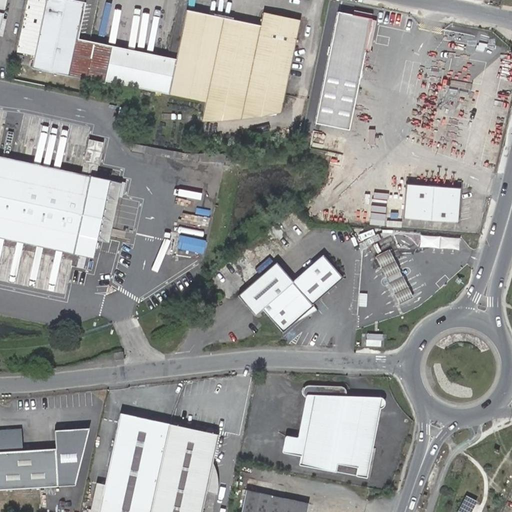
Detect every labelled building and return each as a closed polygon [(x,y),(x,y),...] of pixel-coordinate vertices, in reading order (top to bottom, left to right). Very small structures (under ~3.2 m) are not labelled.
[(45,0),(27,0),(15,65),(31,68),(45,0)] [(75,1),(70,0),(45,0),(31,68),(104,83),(105,81),(117,84),(124,48),(90,41),(78,39),(85,3),(84,3),(75,1)] [(97,5),(85,3),(78,39),(90,41),(97,5)] [(373,12),(355,8),(354,13),(372,17),(373,12)] [(177,60),(124,48),(117,84),(206,103),(209,91),(283,107),(300,20),(263,13),(260,27),(187,11),(177,60)] [(337,13),(314,124),(349,131),(372,20),(337,13)] [(377,18),(372,17),(372,20),(366,47),(371,48),(377,18)] [(206,103),(203,121),(281,114),(283,107),(209,91),(206,103)] [(85,168),(98,170),(102,153),(89,150),(85,168)] [(0,236),(86,255),(89,240),(102,181),(0,159),(0,236)] [(115,184),(102,181),(89,240),(102,243),(115,184)] [(463,188),(407,184),(405,219),(460,223),(463,188)] [(423,234),(422,245),(461,247),(462,237),(423,234)] [(206,241),(180,235),(177,249),(203,255),(206,241)] [(386,241),(383,235),(369,242),(372,248),(386,241)] [(394,251),(381,258),(391,278),(404,271),(394,251)] [(347,279),(327,256),(297,283),(281,264),(242,297),(259,317),(267,310),(288,334),(299,324),(319,307),(318,305),(347,279)] [(404,271),(391,278),(392,281),(394,283),(407,277),(406,274),(404,271)] [(407,277),(394,283),(404,304),(417,297),(407,277)] [(322,310),(319,307),(299,324),(322,310)] [(338,473),(339,465),(358,469),(369,471),(382,404),(356,399),(356,400),(345,400),(345,399),(346,399),(347,397),(348,395),(348,394),(348,392),(347,390),(345,389),(343,389),(310,388),(308,388),(307,389),(306,390),(305,392),(305,394),(306,396),(307,397),(308,398),(310,399),(311,399),(307,419),(310,420),(306,442),(300,440),(296,440),(293,455),(303,457),(302,467),(338,473)] [(308,398),(300,440),(306,442),(310,420),(307,419),(311,399),(310,399),(308,398)] [(168,422),(119,411),(103,483),(103,484),(152,495),(168,422)] [(218,433),(168,422),(152,495),(103,484),(97,511),(200,511),(205,491),(212,461),(218,433)] [(17,433),(0,433),(0,487),(75,486),(89,428),(54,430),(55,449),(18,451),(17,433)] [(286,454),(293,455),(296,440),(289,438),(287,439),(284,452),(285,453),(286,454)] [(213,463),(212,461),(205,491),(216,493),(217,488),(218,483),(217,477),(216,471),(215,466),(213,463)] [(367,479),(369,471),(358,469),(356,477),(367,479)] [(103,483),(95,482),(89,510),(96,511),(97,511),(103,484),(103,483)] [(305,511),(307,507),(246,494),(242,511),(305,511)]
